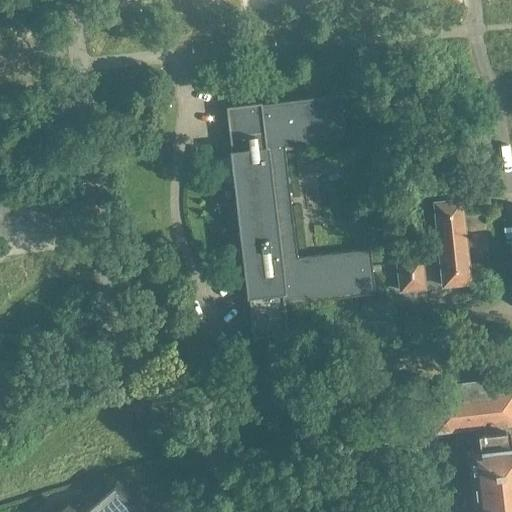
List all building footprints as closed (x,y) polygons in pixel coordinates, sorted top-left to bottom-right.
[(230,180),(234,180),(240,235),(236,235),(239,259),(242,259),(252,337),(287,333),(284,304),(374,293),(369,249),(296,257),(283,146),(344,139),(339,95),(260,104),(260,103),(225,107),(231,156),(228,156),(230,180)] [(468,254),(466,252),(465,245),(466,243),(466,238),(464,237),(463,229),(465,227),(465,222),(462,221),(460,200),(435,203),(444,284),(468,282),(466,261),(468,259),(468,254)] [(423,287),(420,258),(397,260),(400,289),(423,287)] [(511,511),(511,400),(511,394),(496,396),(496,391),(491,392),(490,381),(456,385),(457,400),(434,403),(438,431),(476,427),(480,450),(469,451),(476,511),(511,511)] [(77,511),(72,507),(66,511),(137,511),(113,484),(89,505),(94,511),(77,511)]
